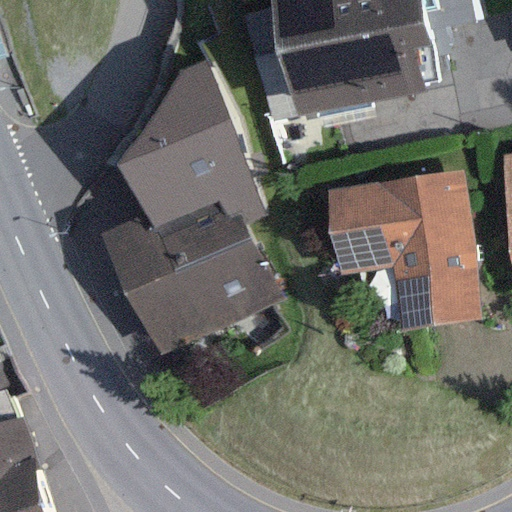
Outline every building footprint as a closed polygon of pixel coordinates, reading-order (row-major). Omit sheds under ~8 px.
[(506,45),(497,0),(322,0),(345,120),(473,97),(464,53),(506,45)] [(0,14),(0,62),(15,57),(0,14)] [(156,163),(181,208),(239,181),(258,222),(286,210),(224,60),(208,66),(156,163)] [(488,171),(357,190),(371,285),(421,277),(429,335),(510,324),(488,171)] [(258,222),(239,181),(181,208),(131,232),(189,357),(298,307),(258,222)] [(72,511),(29,385),(0,394),(0,511),(72,511)]
